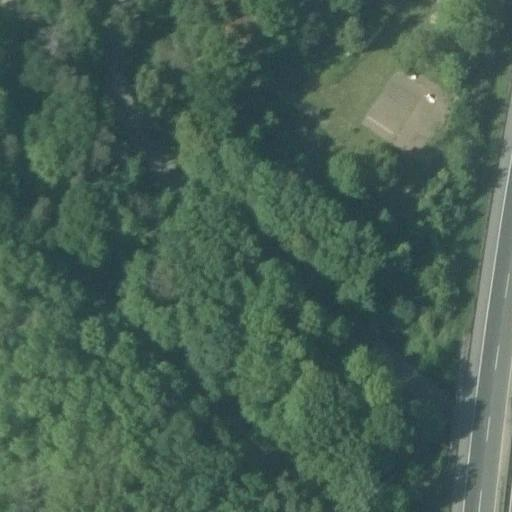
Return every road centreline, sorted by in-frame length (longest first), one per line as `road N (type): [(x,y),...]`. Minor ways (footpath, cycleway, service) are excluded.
road 1 (residential): [(446,401),(144,143),(119,86),(115,45),(124,0)]
road 2 (motorway): [(511,230),(478,511)]
